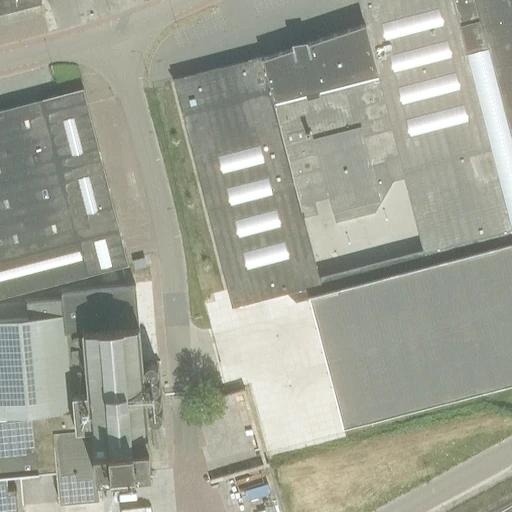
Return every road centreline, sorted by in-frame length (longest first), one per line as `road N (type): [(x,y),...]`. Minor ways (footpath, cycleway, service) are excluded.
road 1 (unclassified): [(193,507),(182,278),(122,34)]
road 2 (tertiary): [(122,34),(0,66)]
road 3 (unclassified): [(404,511),(511,453)]
